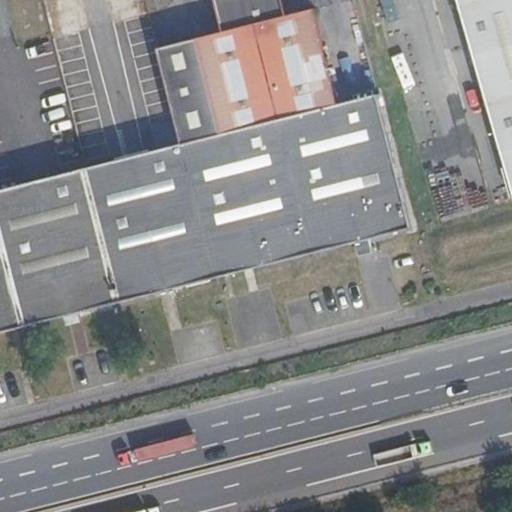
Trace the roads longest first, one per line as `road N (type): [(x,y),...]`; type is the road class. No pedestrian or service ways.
road 1 (trunk): [(511,361),(0,490)]
road 2 (trunk): [(131,511),(511,415)]
